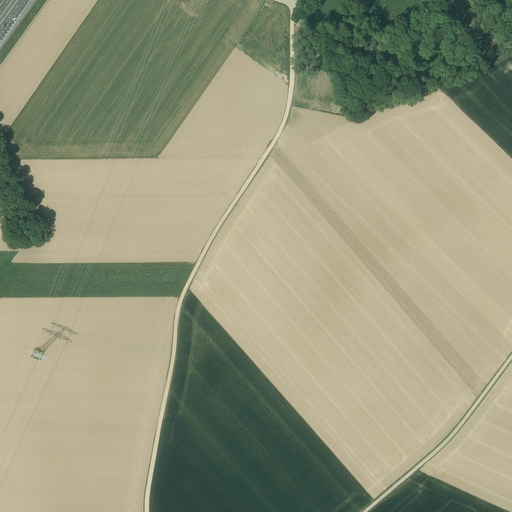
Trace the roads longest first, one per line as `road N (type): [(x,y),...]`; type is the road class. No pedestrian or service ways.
road 1 (track): [(293,2),(285,115),(202,251),(177,308),(146,511)]
road 2 (unclassified): [(365,511),(451,435),(511,357)]
road 3 (track): [(292,64),(268,61),(187,0)]
